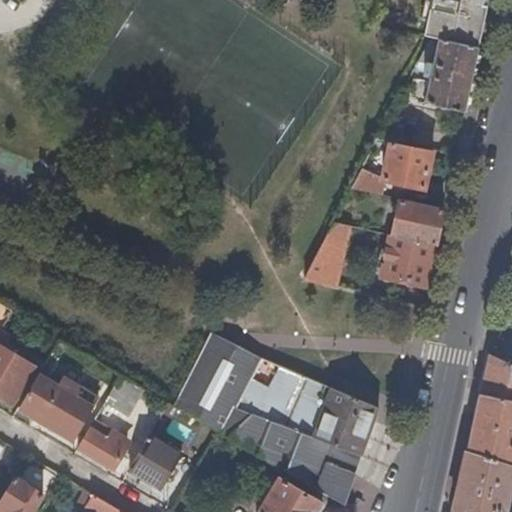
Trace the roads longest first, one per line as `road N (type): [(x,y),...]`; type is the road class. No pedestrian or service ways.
road 1 (primary): [(430,444),(498,195)]
road 2 (residential): [(0,421),(146,511)]
